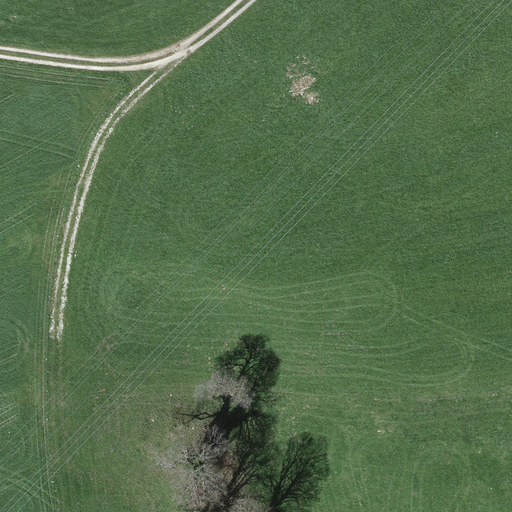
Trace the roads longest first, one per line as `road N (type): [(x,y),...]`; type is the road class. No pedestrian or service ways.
road 1 (track): [(246,0),(179,57),(75,69),(0,58)]
road 2 (track): [(0,237),(179,57)]
